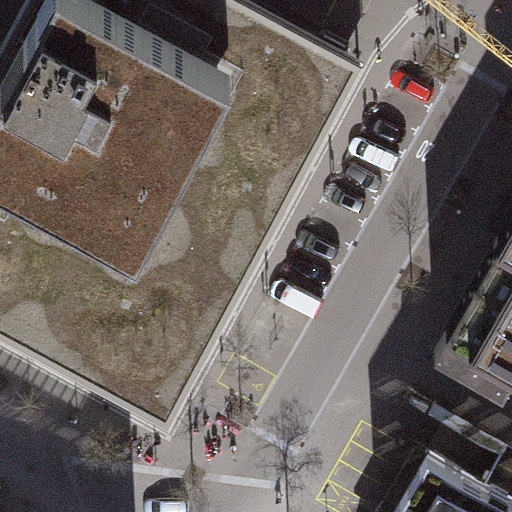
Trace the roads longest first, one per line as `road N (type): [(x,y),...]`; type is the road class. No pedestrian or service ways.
road 1 (residential): [(511,34),(242,511)]
road 2 (residential): [(135,511),(0,439)]
